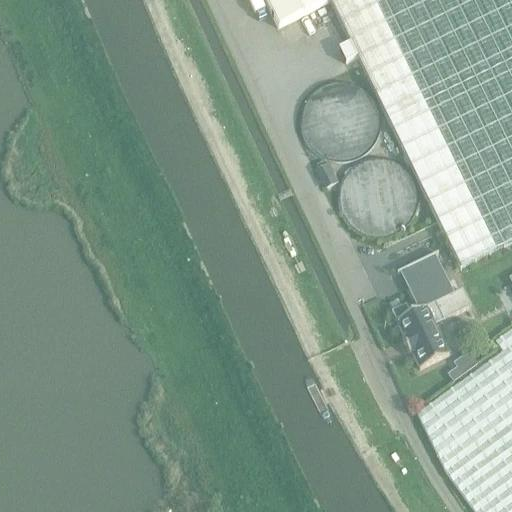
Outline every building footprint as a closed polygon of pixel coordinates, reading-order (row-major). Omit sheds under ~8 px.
[(511,0),(263,0),(278,30),(329,5),(436,223),(459,271),(511,243),(511,0)] [(374,137),(376,127),(375,118),(372,108),(367,100),(360,94),(352,90),(342,87),(333,88),(323,91),(315,96),(309,103),(304,112),(302,121),(303,130),(306,140),(311,148),(318,154),(326,159),(336,161),(345,160),(355,157),(363,152),(369,145),(374,137)] [(412,211),(413,202),(413,192),(410,183),(404,175),(397,169),(389,164),(379,163),(370,163),(360,166),(352,172),(346,179),(342,187),(340,197),(340,206),(344,215),(349,223),(356,230),(365,234),(374,236),(384,235),(393,232),(401,227),(407,220),(412,211)] [(327,191),(338,185),(328,167),(317,172),(327,191)] [(408,309),(394,316),(397,322),(395,323),(403,340),(401,341),(409,356),(411,355),(419,372),(448,357),(434,328),(470,310),(462,292),(451,298),(432,259),(405,272),(419,300),(424,298),(429,308),(425,310),(425,309),(411,316),(408,309)] [(511,511),(511,333),(495,345),(503,355),(416,416),(444,475),(471,511),(511,511)]
